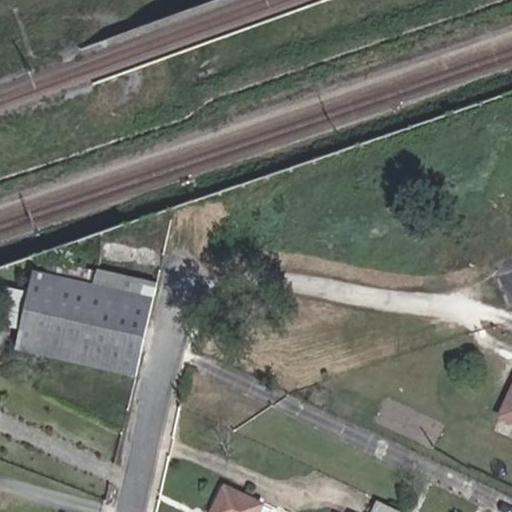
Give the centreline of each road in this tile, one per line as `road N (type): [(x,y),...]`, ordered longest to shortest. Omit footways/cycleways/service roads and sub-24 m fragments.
road 1 (residential): [(136,511),(192,273)]
road 2 (unknown): [(145,473),(0,413)]
